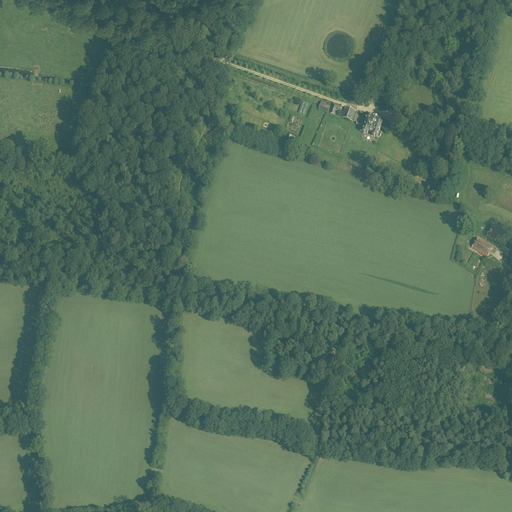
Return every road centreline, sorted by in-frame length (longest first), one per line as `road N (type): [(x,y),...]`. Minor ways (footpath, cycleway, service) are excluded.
road 1 (track): [(511,349),(480,351),(140,291)]
road 2 (track): [(219,59),(458,144),(447,200),(491,219)]
road 3 (track): [(135,278),(85,141),(125,26)]
road 4 (track): [(493,0),(458,144),(511,162)]
road 5 (track): [(140,291),(0,267)]
